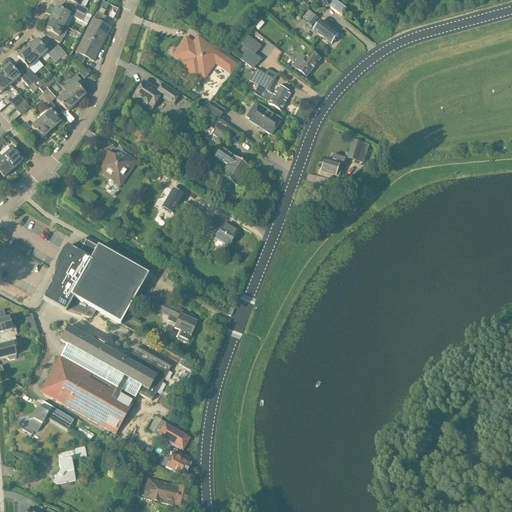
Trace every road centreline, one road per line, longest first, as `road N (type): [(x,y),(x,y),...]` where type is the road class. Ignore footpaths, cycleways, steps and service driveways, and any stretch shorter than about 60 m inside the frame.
road 1 (secondary): [(207,511),(204,452),(214,390),(312,129),(377,52),(511,8)]
road 2 (residential): [(46,171),(94,105),(129,0)]
